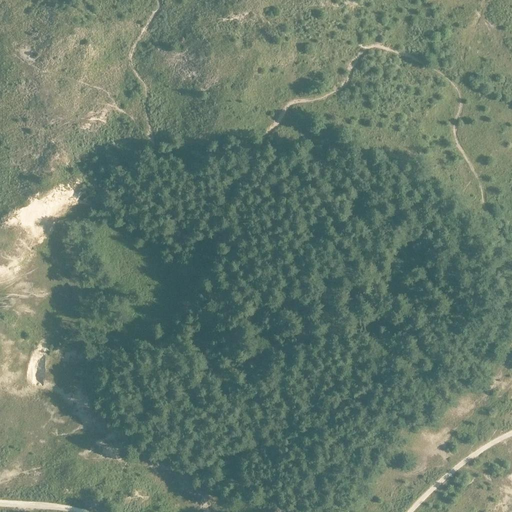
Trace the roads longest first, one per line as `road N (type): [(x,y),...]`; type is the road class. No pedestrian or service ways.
road 1 (unknown): [(159,0),(132,56),(150,89),(145,109),(161,156),(193,168),(236,164),(292,106),(339,92),(370,50),(399,52),(447,76),(480,202),(469,238),(492,285),(497,326),(511,342)]
road 2 (track): [(511,432),(452,469),(411,511)]
